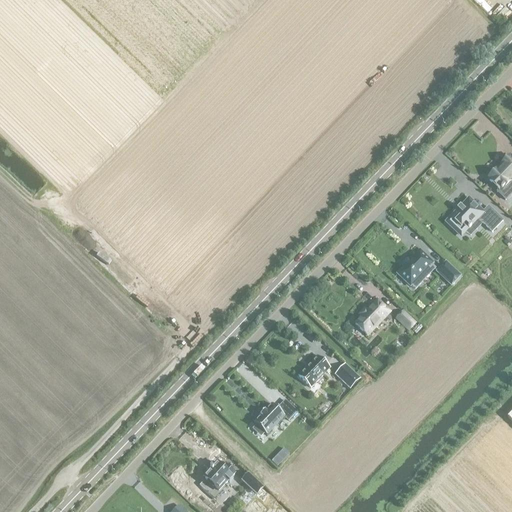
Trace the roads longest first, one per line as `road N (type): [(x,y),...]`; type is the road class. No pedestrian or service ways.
road 1 (secondary): [(59,511),(511,39)]
road 2 (unclassified): [(89,511),(511,70)]
